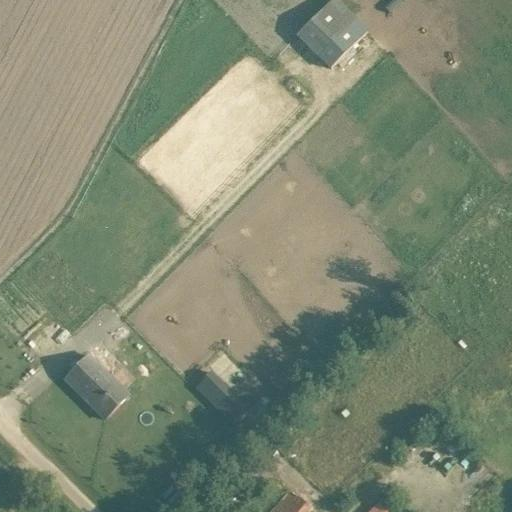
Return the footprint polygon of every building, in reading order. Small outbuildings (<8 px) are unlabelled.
[(345,13),(309,48),(330,70),(366,35),(345,13)] [(102,370),(89,357),(66,381),(105,421),(129,397),(120,389),(131,378),(113,360),(102,370)] [(195,387),(231,424),(248,408),(212,371),(195,387)] [(437,463),(461,481),(475,463),(451,445),(437,463)] [(290,490),(271,511),(312,511),(314,510),(290,490)]
